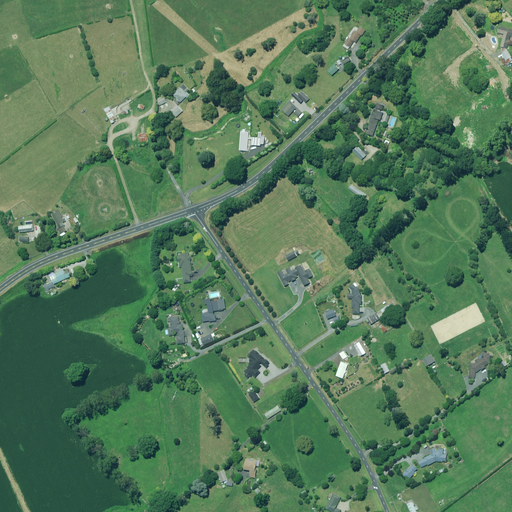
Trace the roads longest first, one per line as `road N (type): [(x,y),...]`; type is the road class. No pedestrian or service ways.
road 1 (unclassified): [(193,210),(349,434),(387,511)]
road 2 (tertiary): [(193,210),(246,185),(442,0)]
road 3 (tertiary): [(0,289),(56,256),(193,210)]
road 4 (unknown): [(363,457),(403,443),(482,382)]
